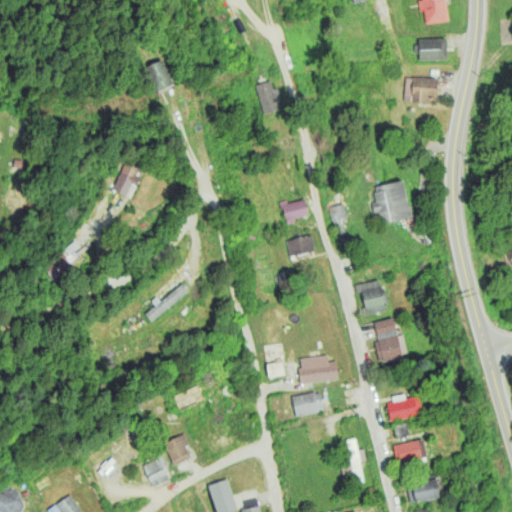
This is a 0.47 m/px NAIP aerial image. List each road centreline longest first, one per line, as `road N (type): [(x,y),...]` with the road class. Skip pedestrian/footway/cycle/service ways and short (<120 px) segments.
road 1 (residential): [(395,511),(365,370),(270,34)]
road 2 (primary): [(511,441),(461,248),(455,153),(474,0)]
road 3 (residential): [(277,511),(268,439),(208,197),(179,124)]
road 4 (residential): [(0,271),(208,197)]
road 5 (residential): [(145,511),(268,439)]
